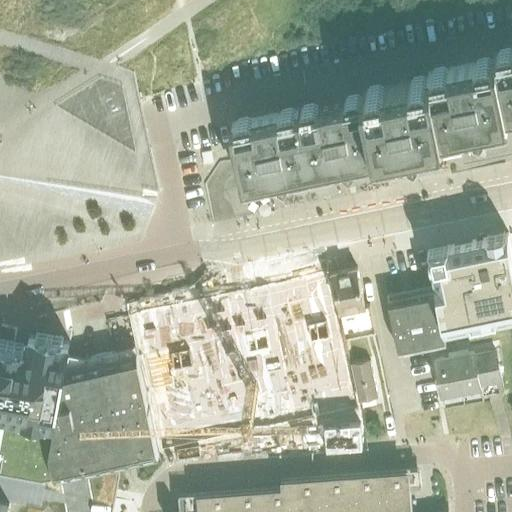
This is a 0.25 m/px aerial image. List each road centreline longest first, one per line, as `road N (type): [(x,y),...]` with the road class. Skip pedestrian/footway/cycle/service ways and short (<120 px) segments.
road 1 (residential): [(464,511),(461,470),(449,458),(414,452),(186,471),(165,483),(153,511)]
road 2 (tertiary): [(199,258),(511,196)]
road 3 (residential): [(199,258),(187,127),(280,91)]
road 4 (tertiary): [(0,292),(164,257),(199,258)]
